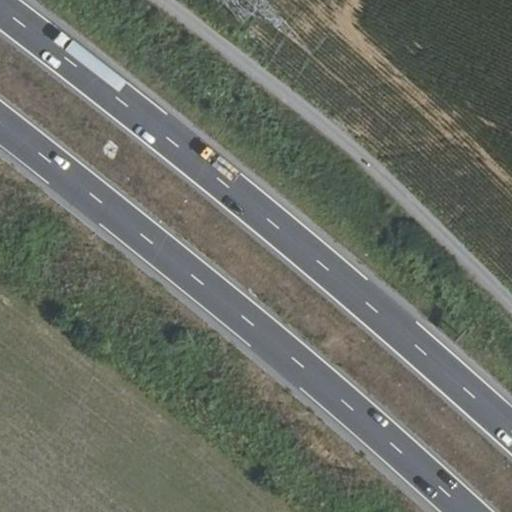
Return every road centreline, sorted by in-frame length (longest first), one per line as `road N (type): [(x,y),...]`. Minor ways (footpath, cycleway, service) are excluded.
road 1 (motorway): [(511,430),(128,101),(0,7)]
road 2 (motorway): [(0,128),(461,511)]
road 3 (track): [(156,0),(361,154),(511,304)]
